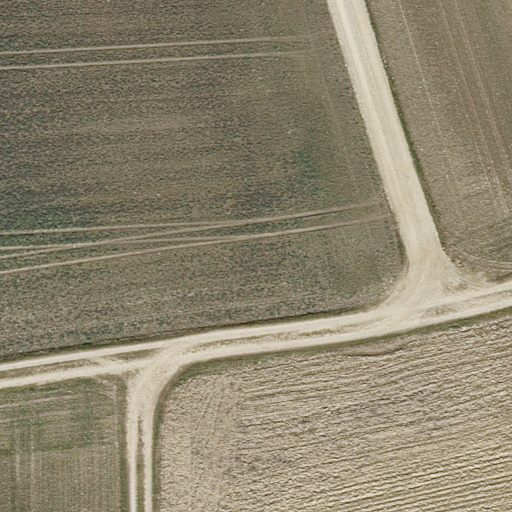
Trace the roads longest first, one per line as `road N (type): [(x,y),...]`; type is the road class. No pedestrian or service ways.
road 1 (track): [(511,292),(447,310),(0,379)]
road 2 (track): [(447,310),(348,0)]
road 3 (track): [(144,358),(144,511)]
